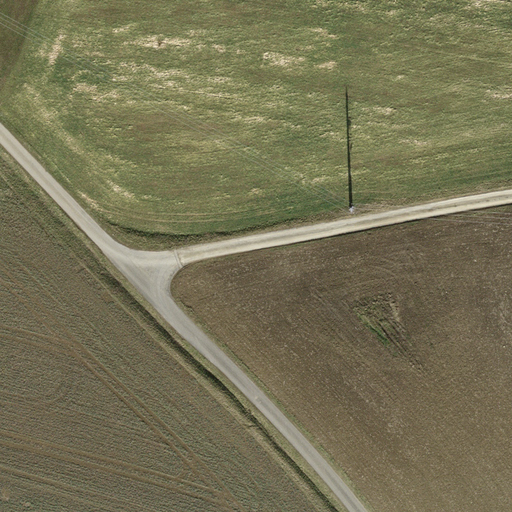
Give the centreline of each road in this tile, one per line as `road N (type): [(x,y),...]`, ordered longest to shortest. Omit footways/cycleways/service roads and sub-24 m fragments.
road 1 (track): [(358,511),(292,432),(0,139)]
road 2 (track): [(511,201),(127,268)]
